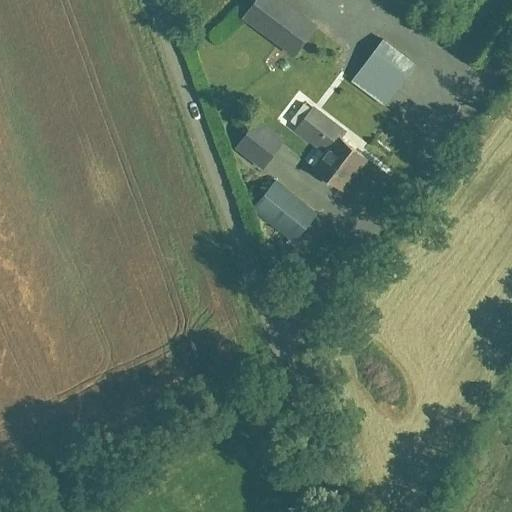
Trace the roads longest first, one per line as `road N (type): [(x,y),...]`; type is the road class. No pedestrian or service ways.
road 1 (residential): [(275,358),(151,0)]
road 2 (residential): [(275,358),(348,283),(511,79)]
road 3 (residential): [(332,511),(275,358)]
